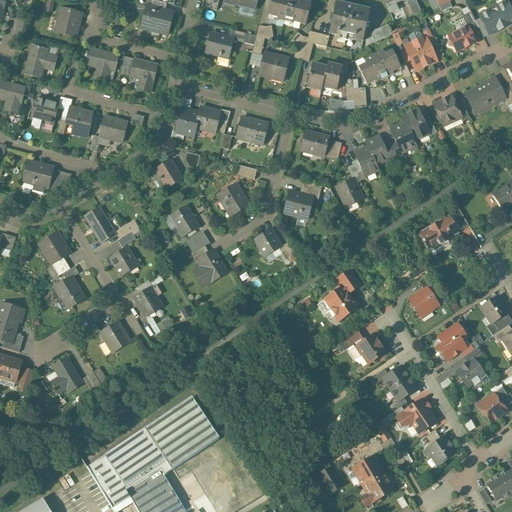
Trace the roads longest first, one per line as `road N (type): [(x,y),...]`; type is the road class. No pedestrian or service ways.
road 1 (residential): [(290,112),(345,125),(511,43)]
road 2 (residential): [(59,203),(117,300),(37,349)]
road 3 (residential): [(478,463),(390,315)]
road 4 (residential): [(162,116),(68,93),(86,34)]
road 5 (residential): [(290,112),(263,215),(224,240)]
road 6 (residential): [(171,83),(290,112)]
